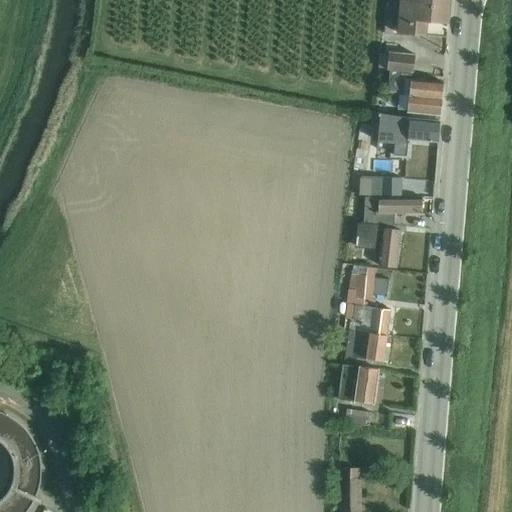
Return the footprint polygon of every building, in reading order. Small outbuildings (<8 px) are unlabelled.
[(450,0),(400,0),(397,33),(427,36),(428,22),(448,24),(450,0)] [(414,73),(416,54),(389,51),(389,53),(380,52),(378,69),(390,70),(412,73),(414,73)] [(412,73),(390,70),(388,93),(399,95),(442,99),(444,82),(412,79),(412,73)] [(442,99),(399,95),(398,110),(408,111),(408,112),(440,115),(442,99)] [(373,113),(369,136),(378,137),(378,142),(396,144),(395,155),(407,156),(408,140),(438,142),(440,121),(410,119),(410,117),(373,113)] [(361,176),(360,195),(402,196),(403,178),(361,176)] [(365,197),(364,224),(383,225),(395,226),(396,213),(422,213),(422,197),(365,197)] [(383,225),(364,224),(359,223),(355,248),(381,250),(379,266),(397,268),(401,230),(383,228),(383,225)] [(364,299),(368,266),(352,266),(352,275),(351,275),(350,289),(355,290),(354,298),(364,299)] [(368,266),(364,299),(373,300),(375,267),(368,266)] [(350,329),(387,336),(391,310),(356,305),(354,319),(351,318),(350,329)] [(387,336),(350,329),(347,344),(350,344),(347,361),(372,364),(373,360),(384,361),(387,336)] [(343,365),(339,399),(374,403),(379,369),(343,365)] [(347,409),(345,423),(370,426),(371,413),(347,409)] [(341,479),(340,479),(340,511),(362,511),(362,479),(360,479),(360,468),(340,469),(341,479)] [(1,492),(0,491),(0,511),(23,511),(22,498),(2,499),(1,492)]
